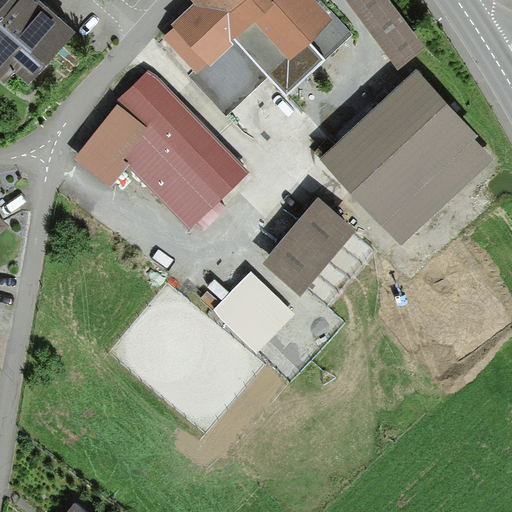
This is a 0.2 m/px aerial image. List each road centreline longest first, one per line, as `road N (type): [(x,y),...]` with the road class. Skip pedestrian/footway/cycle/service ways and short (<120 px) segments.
road 1 (residential): [(0,428),(48,152)]
road 2 (residential): [(168,0),(48,152)]
